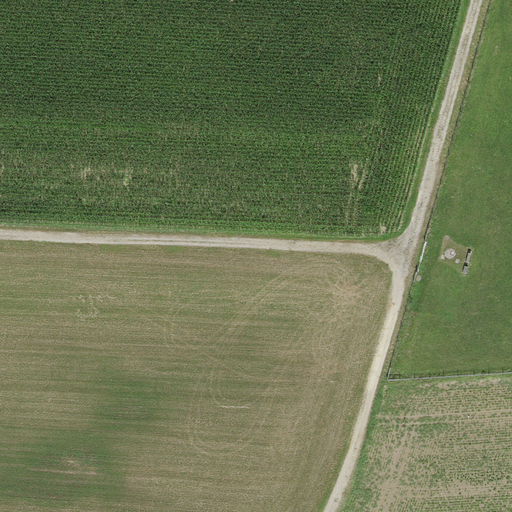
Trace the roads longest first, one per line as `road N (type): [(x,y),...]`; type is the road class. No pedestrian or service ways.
road 1 (track): [(323,511),(345,476),(474,0)]
road 2 (track): [(0,230),(404,252)]
